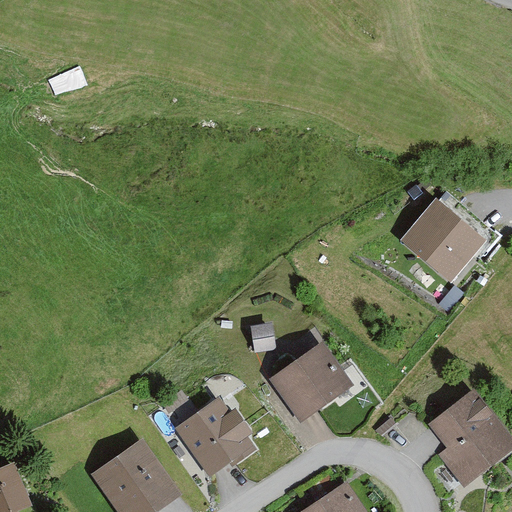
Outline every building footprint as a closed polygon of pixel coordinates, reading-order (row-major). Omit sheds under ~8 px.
[(483,233),(436,197),(404,237),(451,273),(483,233)] [(260,337),(276,338),(277,319),(260,319),(260,337)] [(333,334),(277,371),(310,422),(366,386),(333,334)] [(231,383),(179,416),(218,478),(270,445),(231,383)] [(435,428),(479,489),(511,464),(511,409),(495,386),(435,428)] [(143,435),(95,472),(125,511),(159,511),(186,491),(143,435)] [(25,459),(0,471),(0,511),(37,511),(49,507),(25,459)] [(381,511),(361,483),(320,511),(381,511)]
